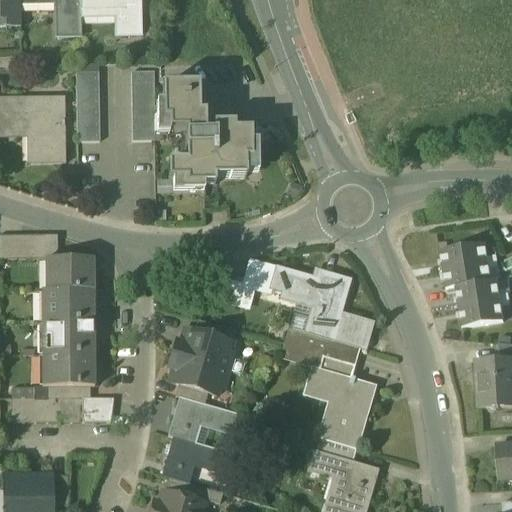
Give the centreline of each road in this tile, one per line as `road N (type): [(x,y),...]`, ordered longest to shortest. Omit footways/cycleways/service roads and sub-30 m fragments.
road 1 (tertiary): [(446,511),(431,393),(397,294),(365,233)]
road 2 (residential): [(103,511),(135,382),(137,250)]
road 3 (tertiary): [(338,181),(272,0)]
road 4 (residential): [(325,217),(260,238),(137,250)]
road 5 (residential): [(137,250),(0,203)]
road 6 (tertiary): [(511,183),(440,180),(380,197)]
